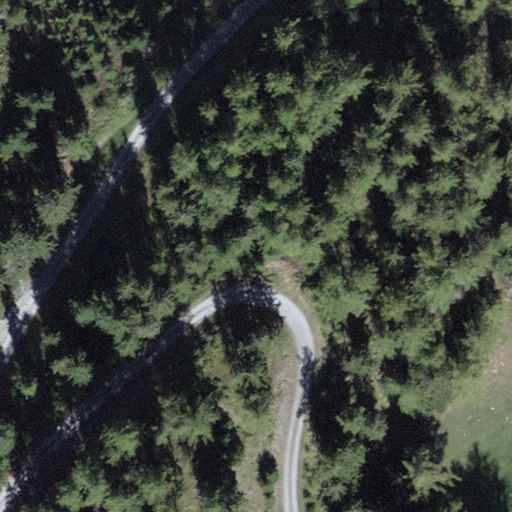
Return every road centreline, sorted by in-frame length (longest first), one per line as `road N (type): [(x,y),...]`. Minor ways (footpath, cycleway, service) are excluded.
road 1 (track): [(292,511),(290,463),(305,356),(300,328),(276,301),(241,293),(206,301),(0,484)]
road 2 (track): [(245,0),(144,107),(0,336)]
